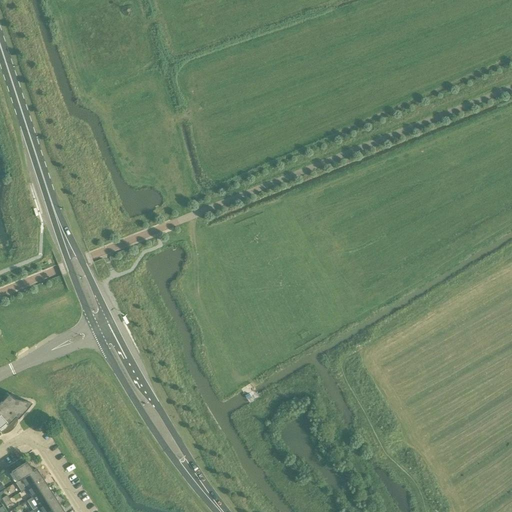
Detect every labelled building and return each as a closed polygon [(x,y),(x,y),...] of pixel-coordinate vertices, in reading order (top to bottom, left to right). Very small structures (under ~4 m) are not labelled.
[(0,434),(1,435),(2,435),(0,432),(8,425),(16,418),(18,420),(26,411),(32,404),(15,400),(11,397),(4,404),(1,402),(0,403),(0,434)] [(33,471),(28,463),(28,462),(27,462),(25,463),(11,472),(17,482),(18,482),(21,480),(33,471)] [(18,482),(17,482),(15,483),(21,492),(26,488),(26,489),(43,478),(42,476),(41,476),(36,469),(33,471),(21,480),(18,482)] [(43,478),(26,489),(32,498),(48,487),(44,480),(45,480),(43,478)] [(32,498),(27,501),(33,510),(55,496),(53,494),(48,487),(32,498)] [(55,496),(33,510),(34,511),(50,511),(60,506),(55,499),(56,498),(55,496)]
